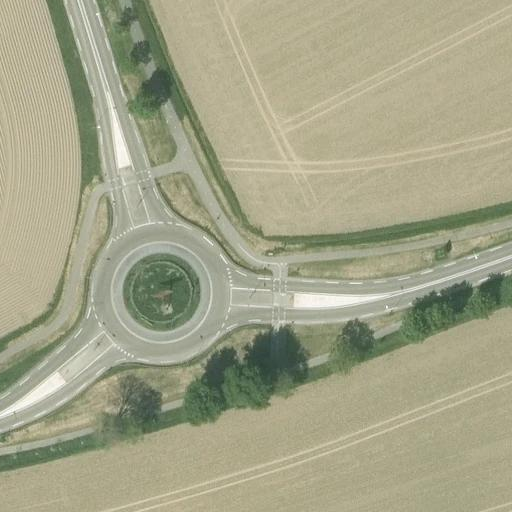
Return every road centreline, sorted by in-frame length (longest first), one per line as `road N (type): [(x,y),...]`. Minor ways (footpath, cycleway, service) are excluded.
road 1 (tertiary): [(221,297),(384,298),(511,257)]
road 2 (tertiary): [(132,179),(77,0)]
road 3 (tertiary): [(114,333),(147,353),(173,353),(207,333),(221,297)]
road 4 (tertiary): [(0,415),(114,333)]
road 5 (tertiary): [(146,234),(119,248),(102,274),(101,305),(114,333)]
